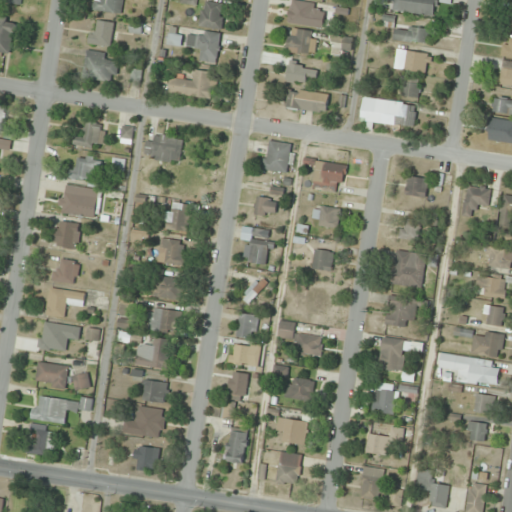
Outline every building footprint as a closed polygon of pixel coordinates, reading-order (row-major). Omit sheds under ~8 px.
[(121,15),(123,0),(95,0),(94,11),(121,15)] [(400,0),(398,11),(435,17),(437,0),(400,0)] [(325,3),(290,2),(289,25),(324,26),(325,3)] [(201,27),(223,29),(225,5),(204,3),(201,27)] [(19,26),(0,17),(0,55),(6,58),(19,26)] [(113,45),(113,22),(91,22),(91,45),(113,45)] [(431,31),(398,23),(394,39),(428,46),(431,31)] [(317,32),(290,29),(287,53),(315,55),(317,32)] [(217,64),(221,36),(188,31),(186,47),(198,49),(197,61),(217,64)] [(502,56),(511,57),(511,44),(504,44),(502,56)] [(432,54),(398,49),(395,69),(429,74),(432,54)] [(109,53),(87,50),(84,78),(116,82),(118,64),(108,63),(109,53)] [(500,86),(511,88),(511,62),(503,61),(500,86)] [(318,66),(290,62),(287,81),(304,84),(306,75),(316,77),(318,66)] [(213,73),(194,71),(193,79),(171,77),(169,94),(210,98),(213,73)] [(402,97),(420,99),(423,80),(404,77),(402,97)] [(326,114),(329,95),(289,89),(286,108),(326,114)] [(415,128),(418,105),(364,98),(361,121),(415,128)] [(493,113),(511,114),(511,99),(494,98),(493,113)] [(490,142),(511,142),(511,120),(491,120),(490,142)] [(75,136),(74,145),(97,149),(102,125),(86,122),(84,138),(75,136)] [(132,144),(134,128),(123,127),(121,143),(132,144)] [(154,142),(146,141),(145,159),(181,162),(183,138),(155,135),(154,142)] [(11,150),(12,142),(0,139),(0,152),(1,149),(11,150)] [(288,173),(291,144),(267,142),(264,170),(288,173)] [(101,159),(73,159),(73,183),(101,183),(101,159)] [(312,189),(336,192),(337,183),(345,184),(347,165),(307,160),(307,166),(315,167),(312,189)] [(113,174),(123,175),(124,164),(114,163),(113,174)] [(426,199),(428,180),(409,176),(406,195),(426,199)] [(102,191),(63,185),(59,213),(98,219),(102,191)] [(475,216),(475,210),(490,209),(489,188),(465,189),(466,217),(475,216)] [(511,215),(511,194),(503,194),(500,228),(510,229),(511,215)] [(254,215),(275,218),(277,200),(257,197),(254,215)] [(189,234),(190,205),(174,205),(174,212),(164,212),(164,233),(189,234)] [(311,225),(338,229),(341,209),(315,205),(311,225)] [(399,239),(418,243),(422,222),(404,218),(399,239)] [(76,249),(78,222),(61,220),(59,247),(76,249)] [(503,244),(511,244),(511,233),(503,233),(503,244)] [(248,263),(266,265),(270,239),(252,237),(248,263)] [(184,264),(185,242),(160,240),(159,263),(184,264)] [(485,267),(511,269),(511,249),(487,247),(485,267)] [(312,268),(330,272),(334,253),(316,249),(312,268)] [(422,289),(427,255),(396,251),(392,284),(422,289)] [(55,284),(79,284),(79,261),(55,261),(55,284)] [(243,281),(253,286),(246,302),(253,305),(265,279),(248,271),(243,281)] [(485,298),(506,299),(507,276),(478,275),(477,286),(486,286),(485,298)] [(182,279),(156,278),(155,299),(182,300),(182,279)] [(47,316),(70,318),(71,304),(83,306),(84,293),(50,289),(47,316)] [(502,327),(505,308),(485,306),(482,324),(502,327)] [(179,313),(150,307),(146,329),(174,335),(179,313)] [(236,337),(255,339),(258,316),(239,314),(236,337)] [(64,325),(43,322),(39,348),(60,351),(64,325)] [(320,358),(322,338),(297,335),(298,324),(280,322),(278,341),(298,343),(297,355),(320,358)] [(504,335),(475,331),(472,354),(501,358),(504,335)] [(164,372),(174,344),(155,337),(151,348),(140,345),(135,362),(164,372)] [(402,371),(404,340),(382,339),(380,369),(402,371)] [(231,367),(259,371),(263,346),(235,341),(231,367)] [(500,364),(457,358),(454,381),(497,386),(500,364)] [(69,373),(70,367),(39,363),(36,385),(89,392),(91,376),(69,373)] [(245,401),(248,375),(231,373),(228,399),(245,401)] [(140,399),(164,405),(169,385),(145,379),(140,399)] [(314,381),(286,379),(285,399),(312,401),(314,381)] [(394,415),(397,385),(376,383),(373,412),(394,415)] [(474,411),(493,415),(496,397),(477,394),(474,411)] [(67,412),(80,414),(81,407),(91,408),(91,403),(36,397),(33,420),(66,424),(67,412)] [(216,418),(233,420),(235,403),(217,401),(216,418)] [(159,439),(163,411),(138,407),(136,420),(126,418),(124,433),(159,439)] [(305,445),(308,422),(279,418),(277,431),(285,432),(283,442),(305,445)] [(488,424),(469,422),(467,440),(485,443),(488,424)] [(29,442),(28,454),(52,457),(56,434),(48,433),(49,427),(31,424),(30,435),(36,436),(35,442),(29,442)] [(246,464),(247,432),(228,431),(226,463),(246,464)] [(386,456),(388,437),(369,434),(366,453),(386,456)] [(158,470),(159,449),(138,448),(137,469),(158,470)] [(278,483),(299,485),(301,455),(280,453),(278,483)] [(360,498),(380,501),(384,470),(364,467),(360,498)] [(484,511),(487,485),(470,483),(467,511),(484,511)] [(450,487),(436,484),(430,508),(445,511),(450,487)] [(388,505),(400,507),(403,491),(391,489),(388,505)]
